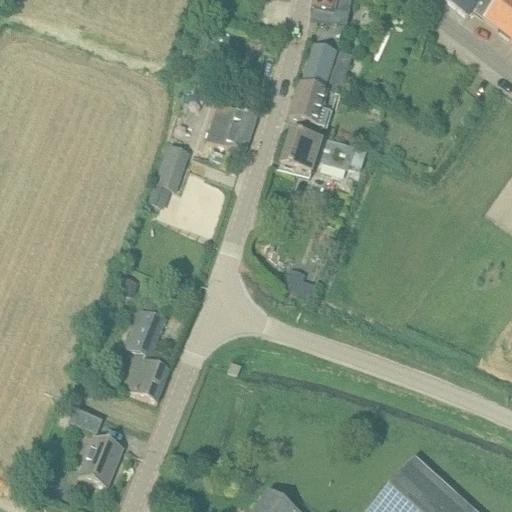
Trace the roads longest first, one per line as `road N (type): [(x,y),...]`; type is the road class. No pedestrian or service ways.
road 1 (tertiary): [(211,307),(286,76),(302,0)]
road 2 (unclassified): [(511,419),(211,307)]
road 3 (tertiary): [(129,511),(211,307)]
road 4 (residential): [(511,77),(411,0)]
